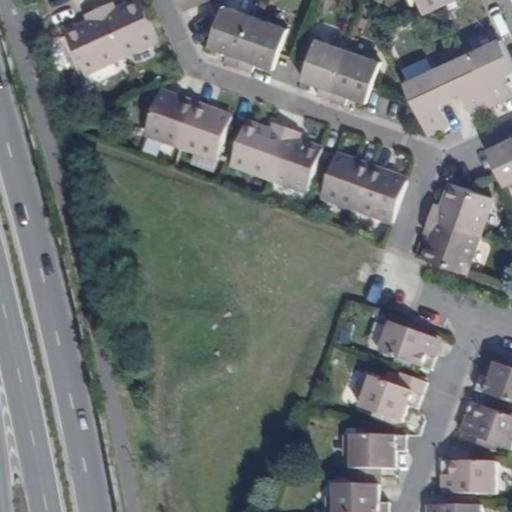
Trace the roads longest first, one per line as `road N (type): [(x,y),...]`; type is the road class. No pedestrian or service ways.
road 1 (primary): [(92,511),(0,126)]
road 2 (residential): [(441,154),(197,68),(166,0)]
road 3 (residential): [(441,154),(397,290),(476,320)]
road 4 (primary): [(0,295),(45,511)]
road 5 (residential): [(415,511),(476,320)]
